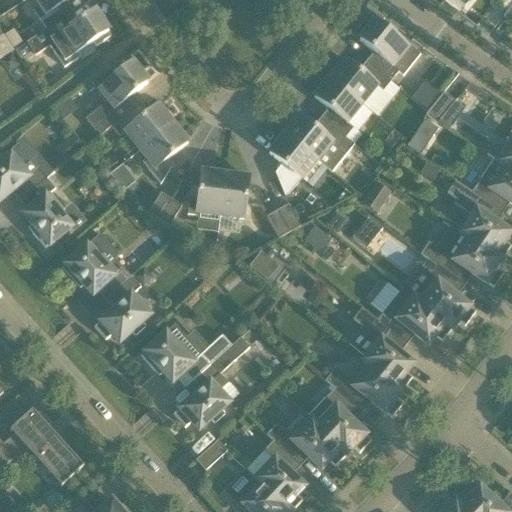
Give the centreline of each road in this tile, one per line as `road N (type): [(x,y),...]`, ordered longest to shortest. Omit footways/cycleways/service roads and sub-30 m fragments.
road 1 (residential): [(137,0),(217,97),(238,102),(262,94),(341,0)]
road 2 (residential): [(0,304),(187,511)]
road 3 (residential): [(399,0),(511,80)]
